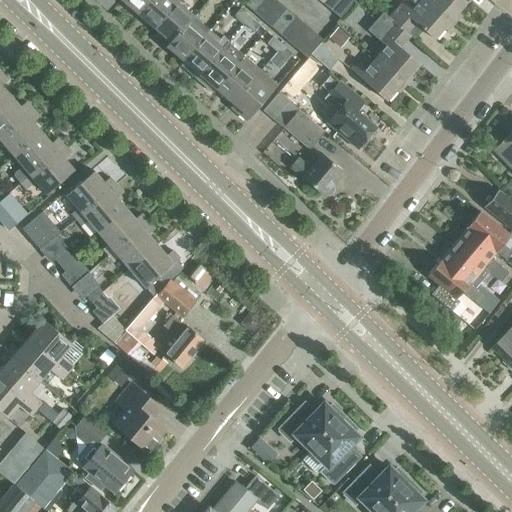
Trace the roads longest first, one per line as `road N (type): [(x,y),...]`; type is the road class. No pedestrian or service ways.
road 1 (secondary): [(323,298),(26,0)]
road 2 (unclassified): [(323,298),(511,60)]
road 3 (residential): [(149,511),(323,298)]
road 4 (secondary): [(511,481),(323,298)]
